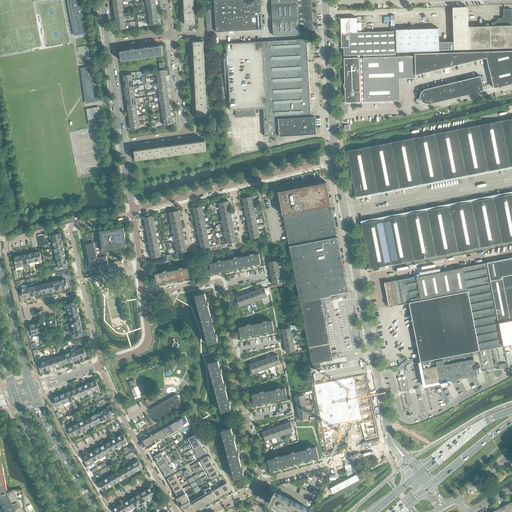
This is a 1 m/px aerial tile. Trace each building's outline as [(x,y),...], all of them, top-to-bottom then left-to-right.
[(80,0),(68,0),(69,2),(71,13),(71,18),(74,17),(77,31),(85,30),(80,0)] [(193,0),(183,0),(184,9),(194,9),(193,0)] [(260,0),(214,0),(216,32),(263,29),(260,0)] [(271,0),(273,36),(299,34),(299,33),(299,31),(313,30),(311,0),(271,0)] [(440,42),(439,42),(439,49),(452,49),(454,49),(511,47),(511,24),(511,25),(511,9),(502,9),(503,18),(497,18),(497,25),(489,26),(489,23),(486,23),(486,26),(468,26),(468,14),(468,13),(468,7),(453,7),(453,13),(453,20),(454,41),(453,41),(453,42),(452,42),(452,41),(444,42),(442,42),(440,42)] [(194,9),(184,9),(185,24),(190,24),(190,27),(194,26),(194,24),(195,24),(194,9)] [(395,31),(391,31),(358,32),(357,18),(341,18),(342,48),(344,48),(344,55),(396,54),(395,45),(395,31)] [(422,28),(413,29),(414,51),(422,51),(422,28)] [(430,28),(422,28),(422,51),(431,51),(430,28)] [(438,28),(430,28),(431,51),(439,50),(439,49),(439,42),(439,28),(438,28)] [(396,29),(397,52),(405,51),(404,29),(396,29)] [(413,29),(404,29),(405,51),(414,51),(413,29)] [(194,56),(204,56),(203,41),(202,41),(202,38),(198,39),(198,41),(193,41),(194,56)] [(312,117),(308,54),(307,39),(263,41),(260,42),(226,44),(230,110),(235,110),(236,116),(250,115),(250,116),(253,116),(253,115),(255,115),(255,108),(263,108),(265,136),(276,135),(279,135),(316,133),(315,117),(312,117)] [(162,45),(148,47),(149,57),(163,55),(162,45)] [(148,47),(134,49),(135,59),(149,57),(148,47)] [(135,59),(134,49),(120,51),(121,61),(135,59)] [(511,50),(440,53),(415,53),(415,56),(416,75),(486,58),(492,83),(494,88),(511,83),(511,50)] [(204,56),(194,56),(194,71),(204,71),(204,56)] [(416,75),(415,56),(413,56),(363,57),(363,58),(359,58),(359,57),(344,58),(345,102),(360,102),(360,101),(364,101),(364,102),(400,101),(399,76),(416,76),(416,75)] [(92,67),(82,68),(88,103),(88,102),(95,100),(95,102),(98,101),(92,67)] [(205,86),(204,71),(194,71),(195,86),(205,86)] [(484,90),(483,85),(481,76),(426,89),(424,90),(422,91),(421,92),(420,94),(420,96),(420,98),(421,100),(422,101),(423,103),(425,103),(427,104),(429,103),(430,103),(455,97),(480,91),(484,90)] [(205,86),(195,86),(196,101),(206,101),(205,86)] [(206,115),(206,101),(196,101),(197,116),(206,115)] [(100,112),(99,112),(98,107),(87,109),(90,124),(102,122),(100,112)] [(511,165),(511,118),(501,121),(510,166),(511,165)] [(510,166),(501,121),(479,125),(488,171),(510,166)] [(488,171),(479,125),(457,129),(466,175),(488,171)] [(466,175),(457,129),(435,134),(444,179),(466,175)] [(444,179),(435,134),(413,138),(422,184),(423,183),(427,183),(444,179)] [(422,184),(413,138),(391,142),(400,188),(422,184)] [(206,150),(205,140),(134,150),(135,160),(206,150)] [(400,188),(391,142),(369,147),(378,192),(400,188)] [(378,192),(369,147),(347,151),(356,196),(378,192)] [(283,215),(331,205),(326,182),(279,191),(283,215)] [(511,240),(511,193),(493,197),(502,242),(511,240)] [(502,242),(493,197),(476,200),(471,201),(480,247),(502,242)] [(480,247),(471,201),(463,203),(449,205),(458,251),(480,247)] [(348,292),(339,245),(337,237),(331,205),(283,215),(300,301),(328,295),(338,293),(338,294),(347,292),(348,292)] [(458,251),(449,205),(427,210),(436,255),(458,251)] [(436,255),(427,210),(419,211),(405,214),(414,260),(436,255)] [(414,260),(405,214),(388,218),(384,218),(383,218),(392,264),(414,260)] [(392,264),(383,218),(361,223),(370,268),(392,264)] [(122,247),(122,249),(127,248),(124,227),(100,230),(93,232),(83,234),(91,268),(108,264),(106,256),(106,250),(122,247)] [(53,241),(62,239),(60,233),(51,235),(53,241)] [(174,235),(171,236),(172,242),(175,241),(185,239),(183,234),(174,235)] [(62,239),(53,241),(54,245),(51,245),(51,248),(54,248),(63,246),(62,239)] [(63,246),(54,248),(56,254),(64,252),(63,246)] [(40,251),(33,252),(35,261),(42,260),(40,251)] [(33,252),(27,254),(29,263),(35,261),(33,252)] [(64,252),(56,254),(57,260),(66,258),(64,252)] [(241,257),(243,267),(261,263),(259,253),(254,254),(253,252),(252,253),(250,253),(250,255),(241,257)] [(27,254),(21,255),(23,264),(29,263),(27,254)] [(23,264),(21,255),(14,257),(15,262),(14,262),(16,268),(23,267),(22,264),(23,264)] [(234,258),(225,260),(227,270),(243,267),(241,257),(237,257),(237,256),(235,256),(234,256),(234,258)] [(417,276),(384,282),(389,307),(409,303),(416,338),(511,320),(511,325),(511,257),(499,260),(463,267),(463,268),(417,277),(417,276)] [(66,258),(57,260),(58,267),(67,265),(66,258)] [(227,270),(225,260),(221,260),(221,259),(219,260),(218,260),(218,261),(209,263),(211,273),(227,270)] [(180,268),(170,270),(172,280),(190,277),(188,267),(183,268),(183,266),(181,267),(179,267),(180,268)] [(172,280),(170,270),(167,271),(166,269),(165,270),(163,270),(163,272),(155,273),(157,283),(172,280)] [(70,278),(70,277),(69,272),(66,273),(65,270),(58,272),(58,275),(62,274),(63,279),(60,280),(62,289),(68,287),(72,286),(70,278)] [(282,283),(281,277),(272,279),(273,285),(279,284),(279,286),(282,285),(282,284),(282,283)] [(62,289),(60,280),(53,282),(55,290),(62,289)] [(53,282),(47,283),(49,292),(55,290),(53,282)] [(47,283),(41,284),(43,293),(49,292),(47,283)] [(41,284),(34,286),(36,294),(43,293),(41,284)] [(36,294),(34,286),(28,287),(30,296),(36,294)] [(30,296),(28,287),(21,289),(23,297),(30,296)] [(264,287),(258,289),(262,298),(267,296),(264,287)] [(258,289),(253,291),(256,300),(262,298),(258,289)] [(253,291),(247,293),(250,302),(256,300),(253,291)] [(205,293),(195,296),(200,313),(210,311),(208,304),(209,304),(209,302),(209,300),(208,300),(207,301),(205,293)] [(247,293),(242,295),(245,304),(250,302),(247,293)] [(333,359),(326,321),(321,298),(330,296),(337,295),(338,294),(338,293),(328,295),(300,301),(313,369),(321,368),(320,362),(333,359)] [(237,301),(234,302),(237,309),(240,308),(239,306),(245,304),(242,295),(236,298),(237,301)] [(69,310),(77,308),(76,302),(67,303),(69,310)] [(77,308),(69,310),(70,316),(79,314),(77,308)] [(210,311),(200,313),(204,329),(214,327),(212,320),(214,320),(213,318),(213,317),(213,316),(211,317),(210,311)] [(79,314),(70,316),(71,323),(80,321),(79,314)] [(49,320),(51,329),(58,328),(55,319),(49,320)] [(49,320),(43,322),(45,331),(51,329),(49,320)] [(264,322),(257,323),(259,333),(274,330),(272,320),(267,321),(267,320),(265,320),(263,320),(264,322)] [(511,325),(511,320),(416,338),(418,348),(420,357),(420,362),(421,365),(420,365),(420,367),(421,367),(423,375),(423,377),(422,377),(423,383),(424,383),(425,385),(440,382),(441,385),(448,383),(447,381),(477,375),(474,358),(473,352),(479,351),(480,350),(487,349),(500,347),(502,346),(503,346),(504,346),(507,345),(511,344),(511,325)] [(71,323),(72,326),(70,327),(70,330),(82,327),(80,321),(71,323)] [(45,331),(43,322),(36,323),(38,332),(45,331)] [(30,325),(31,330),(30,331),(31,337),(39,335),(38,332),(36,323),(30,325)] [(259,333),(257,323),(251,324),(250,323),(249,324),(247,323),(247,325),(239,327),(241,337),(259,333)] [(82,327),(70,330),(71,336),(72,336),(80,334),(83,334),(82,327)] [(214,327),(204,329),(208,344),(218,341),(216,336),(218,336),(217,334),(217,333),(216,333),(214,327)] [(81,358),(78,349),(77,347),(74,348),(75,350),(71,351),(74,360),(81,358)] [(78,349),(81,358),(87,356),(84,347),(78,349)] [(74,360),(71,351),(71,349),(64,352),(65,353),(68,362),(74,360)] [(65,353),(59,356),(62,365),(68,362),(65,353)] [(277,354),(271,356),(275,365),(280,363),(277,354)] [(59,356),(53,358),(56,367),(62,365),(59,356)] [(271,356),(266,358),(269,368),(275,365),(271,356)] [(50,369),(47,360),(46,358),(43,358),(44,361),(41,363),(44,371),(50,369)] [(56,367),(53,358),(47,360),(50,369),(56,367)] [(266,358),(260,360),(263,370),(264,371),(270,369),(269,368),(266,358)] [(210,373),(222,370),(221,368),(220,368),(218,360),(208,363),(210,373)] [(260,360),(255,362),(258,372),(259,374),(264,372),(264,371),(263,370),(260,360)] [(255,362),(249,364),(252,374),(258,372),(255,362)] [(222,370),(210,373),(213,381),(223,378),(221,372),(222,371),(222,370)] [(366,375),(314,385),(328,456),(379,443),(366,375)] [(224,384),(223,378),(213,381),(215,389),(226,386),(226,384),(224,384)] [(90,383),(93,391),(99,388),(96,380),(90,383)] [(137,387),(134,380),(128,382),(135,399),(141,397),(140,394),(137,395),(134,388),(137,387)] [(93,391),(90,383),(84,385),(87,394),(93,391)] [(87,394),(84,385),(78,388),(81,396),(87,394)] [(227,387),(226,386),(215,389),(217,397),(227,394),(225,388),(226,387),(227,387)] [(276,389),(270,390),(272,401),(287,398),(285,388),(280,389),(279,387),(278,388),(276,388),(276,389)] [(81,396),(78,388),(72,390),(75,399),(81,396)] [(75,399),(72,390),(66,393),(69,401),(75,399)] [(272,401),(270,390),(263,392),(263,390),(262,391),(260,391),(260,392),(252,394),(254,404),(272,401)] [(69,401),(66,393),(60,395),(63,403),(69,401)] [(174,398),(173,398),(150,411),(156,421),(183,406),(176,394),(173,396),(174,398)] [(227,394),(217,397),(219,405),(230,402),(230,400),(229,400),(227,394)] [(63,403),(60,395),(54,398),(57,406),(63,403)] [(230,402),(219,405),(221,411),(231,409),(229,404),(231,403),(230,402)] [(109,407),(112,415),(116,413),(112,404),(108,406),(108,407),(109,407)] [(108,407),(103,410),(107,418),(113,415),(112,415),(109,407),(108,407)] [(107,418),(103,410),(97,413),(101,421),(107,418)] [(299,419),(296,420),(296,423),(304,421),(303,419),(305,418),(305,420),(309,420),(307,412),(298,414),(299,419)] [(101,421),(97,413),(91,416),(95,424),(101,421)] [(95,424),(91,416),(85,419),(90,427),(95,424)] [(185,416),(180,419),(186,428),(191,425),(185,416)] [(85,419),(80,422),(84,430),(90,427),(85,419)] [(180,419),(176,421),(181,431),(186,428),(180,419)] [(176,421),(171,424),(177,433),(181,431),(176,421)] [(284,423),(288,433),(293,431),(290,422),(290,421),(284,423)] [(80,422),(74,425),(78,433),(84,430),(80,422)] [(284,423),(279,425),(282,435),(288,433),(284,423)] [(171,424),(166,427),(170,434),(172,436),(177,433),(171,424)] [(78,433),(74,425),(68,428),(72,436),(78,433)] [(282,435),(279,425),(273,427),(277,437),(282,435)] [(166,427),(162,429),(166,436),(170,434),(166,427)] [(226,448),(236,445),(234,439),(235,438),(236,438),(235,437),(235,435),(234,435),(233,435),(231,427),(221,430),(226,448)] [(273,427),(268,429),(271,439),(277,437),(273,427)] [(166,436),(162,429),(157,432),(161,439),(166,436)] [(271,439),(268,429),(262,431),(265,441),(271,439)] [(157,432),(152,434),(156,442),(161,439),(157,432)] [(156,442),(152,434),(151,433),(152,434),(148,436),(146,433),(145,434),(146,438),(142,440),(147,447),(148,447),(156,443),(155,442),(156,442)] [(198,438),(195,434),(195,433),(186,439),(189,444),(198,438)] [(117,437),(122,445),(127,442),(123,434),(117,437)] [(117,437),(112,440),(116,448),(122,445),(117,437)] [(201,443),(198,438),(189,444),(191,449),(201,443)] [(112,440),(106,444),(110,451),(116,448),(112,440)] [(201,443),(191,449),(194,453),(204,448),(201,443)] [(106,444),(100,447),(105,455),(110,451),(106,444)] [(236,445),(226,448),(230,464),(240,461),(238,455),(240,454),(239,453),(239,451),(237,451),(236,445)] [(302,450),(305,460),(318,456),(316,446),(311,448),(310,446),(309,447),(307,447),(307,449),(302,450)] [(105,455),(100,447),(95,450),(99,458),(105,455)] [(206,453),(204,448),(194,453),(197,458),(206,453)] [(95,450),(89,453),(94,461),(99,458),(95,450)] [(157,461),(167,455),(164,450),(154,456),(157,461)] [(291,453),(286,454),(288,464),(305,460),(302,450),(295,452),(294,451),(293,451),(291,451),(291,453)] [(94,461),(89,453),(83,457),(88,465),(94,461)] [(288,464),(286,454),(279,456),(278,455),(277,456),(275,456),(275,457),(267,460),(270,469),(288,464)] [(171,463),(167,455),(157,461),(162,468),(171,463)] [(203,465),(211,460),(208,455),(200,460),(203,465)] [(0,501),(0,502),(1,504),(2,505),(2,506),(3,507),(4,506),(6,510),(4,511),(5,511),(26,511),(25,507),(23,496),(22,489),(13,490),(13,489),(9,490),(7,492),(5,490),(5,489),(6,489),(4,480),(0,459),(0,501)] [(132,463),(137,471),(142,468),(138,460),(132,463)] [(213,465),(211,460),(203,465),(206,469),(213,465)] [(240,461),(230,464),(234,479),(244,476),(243,471),(244,470),(243,469),(243,467),(242,467),(240,461)] [(137,471),(132,463),(127,466),(131,474),(137,471)] [(171,463),(162,468),(166,476),(176,471),(171,463)] [(216,470),(213,465),(206,469),(209,474),(216,470)] [(127,466),(121,470),(125,477),(131,474),(127,466)] [(121,470),(115,473),(120,481),(125,477),(121,470)] [(216,470),(209,474),(211,479),(219,475),(216,470)] [(115,473),(110,476),(114,484),(120,481),(115,473)] [(175,474),(167,478),(170,484),(178,479),(175,474)] [(114,484),(110,476),(104,479),(109,487),(114,484)] [(109,487),(104,479),(98,483),(103,491),(109,487)] [(178,479),(170,484),(173,489),(181,484),(178,479)] [(226,482),(222,485),(226,493),(231,490),(226,482)] [(181,484),(173,489),(176,494),(184,490),(181,484)] [(222,485),(217,488),(221,495),(226,493),(222,485)] [(147,489),(151,497),(158,493),(153,486),(147,489)] [(187,495),(179,499),(183,506),(182,506),(183,507),(183,508),(185,511),(192,511),(209,502),(210,502),(212,501),(217,498),(212,491),(210,486),(205,489),(205,490),(208,494),(206,495),(205,495),(191,503),(191,502),(190,500),(187,495)] [(217,488),(212,491),(217,498),(221,495),(217,488)] [(147,489),(141,492),(146,500),(151,497),(147,489)] [(184,490),(176,494),(179,499),(187,495),(184,490)] [(289,498),(285,497),(285,496),(282,495),(279,493),(278,494),(275,493),(275,492),(275,491),(269,502),(287,511),(292,500),(291,500),(291,501),(288,499),(289,498)] [(141,492),(136,496),(140,503),(146,500),(141,492)] [(136,496),(130,499),(135,507),(140,503),(136,496)] [(135,507),(130,499),(124,502),(129,510),(135,507)] [(306,507),(303,506),(303,505),(300,504),(296,502),(296,503),(293,502),(294,501),(292,500),(287,511),(288,511),(308,511),(310,509),(309,509),(309,510),(306,508),(306,507)] [(125,511),(129,510),(124,502),(119,505),(122,511),(125,511)]
